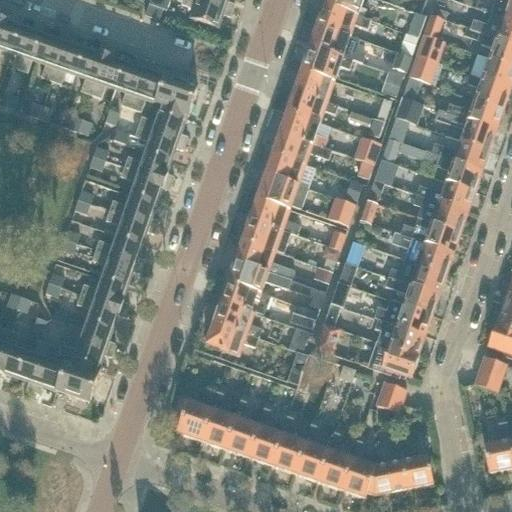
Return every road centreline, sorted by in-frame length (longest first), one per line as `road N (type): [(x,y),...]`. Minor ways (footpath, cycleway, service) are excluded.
road 1 (unclassified): [(118,462),(280,0)]
road 2 (residential): [(511,203),(448,397),(464,511)]
road 3 (residential): [(186,55),(42,0)]
road 4 (residential): [(262,511),(118,462)]
road 5 (residential): [(118,462),(0,420)]
